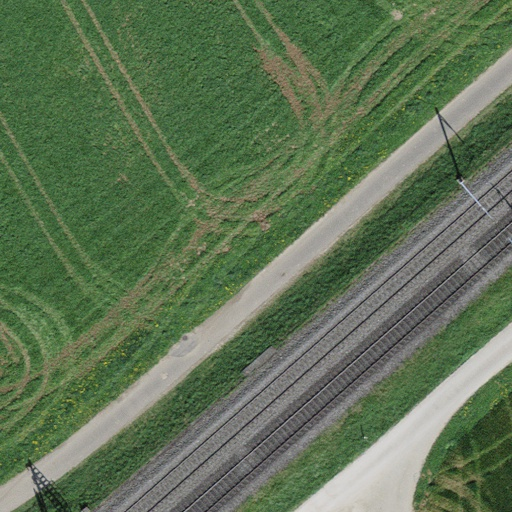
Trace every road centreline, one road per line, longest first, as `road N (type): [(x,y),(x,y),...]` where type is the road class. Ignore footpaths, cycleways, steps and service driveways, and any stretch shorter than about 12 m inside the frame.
road 1 (track): [(3,511),(88,462),(511,80)]
road 2 (track): [(373,459),(511,341)]
